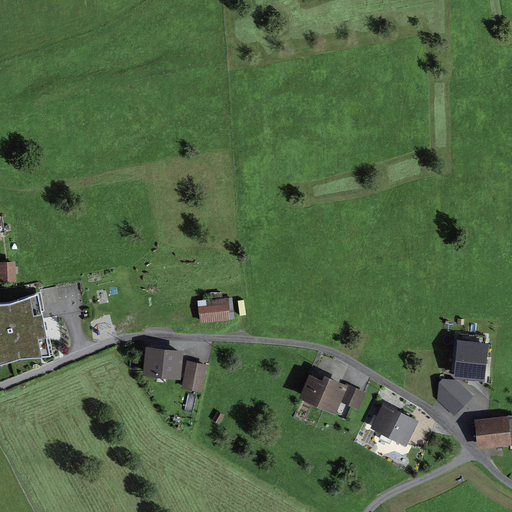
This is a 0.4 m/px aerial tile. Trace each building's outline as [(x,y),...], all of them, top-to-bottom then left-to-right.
[(15,260),(0,260),(0,279),(16,280),(15,260)] [(57,286),(41,289),(44,306),(60,303),(57,286)] [(9,301),(0,301),(0,362),(20,355),(51,353),(40,291),(9,301)] [(210,298),(197,300),(200,322),(234,318),(232,295),(222,297),(222,291),(209,293),(210,298)] [(461,338),(457,337),(453,376),(485,378),(488,340),(486,340),(486,336),(461,333),(461,338)] [(183,348),(146,345),(143,373),(180,377),(183,348)] [(208,363),(187,359),(182,387),(202,391),(208,363)] [(322,377),(310,372),(299,395),(336,411),(340,400),(358,409),(366,391),(324,372),(322,377)] [(443,377),(439,381),(437,399),(454,415),(474,395),(457,379),(443,377)] [(419,419),(383,401),(371,426),(406,444),(419,419)] [(225,414),(217,410),(212,419),(220,423),(225,414)] [(509,415),(476,419),(478,447),(511,443),(511,440),(511,439),(511,417),(509,418),(509,415)]
